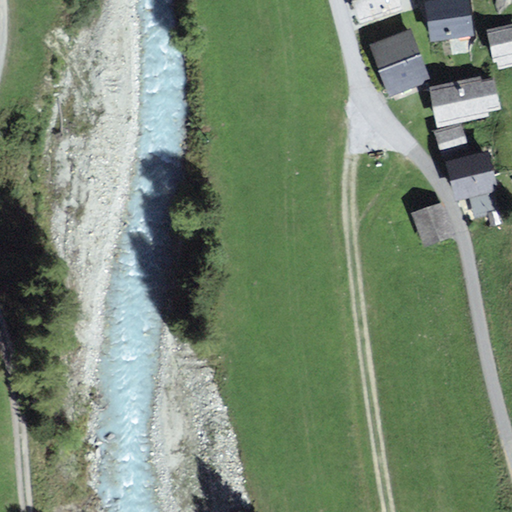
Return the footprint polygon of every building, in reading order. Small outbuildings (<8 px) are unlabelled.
[(402,0),(353,0),(358,17),(404,5),(402,0)] [(470,0),(459,0),(427,4),(432,44),(475,39),(470,0)] [(511,26),(491,32),(498,61),(511,57),(511,26)] [(415,32),(372,45),(387,95),(430,82),(415,32)] [(488,82),(435,90),(440,125),(493,118),(488,82)] [(461,126),(434,134),(440,155),(467,147),(461,126)] [(454,163),(460,202),(473,200),(476,214),(500,210),(492,157),(454,163)] [(443,206),(414,216),(425,249),(454,239),(443,206)]
